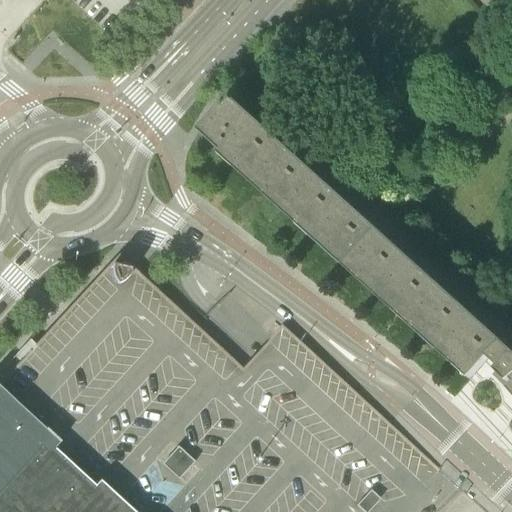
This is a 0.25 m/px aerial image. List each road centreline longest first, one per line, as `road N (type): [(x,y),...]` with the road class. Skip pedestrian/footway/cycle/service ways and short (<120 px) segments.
road 1 (residential): [(511,489),(371,372),(191,241)]
road 2 (secondary): [(133,193),(146,145),(205,69)]
road 3 (secondary): [(112,163),(185,79),(205,69)]
road 4 (secondary): [(178,50),(158,59),(81,132)]
road 5 (secondary): [(178,50),(97,141)]
